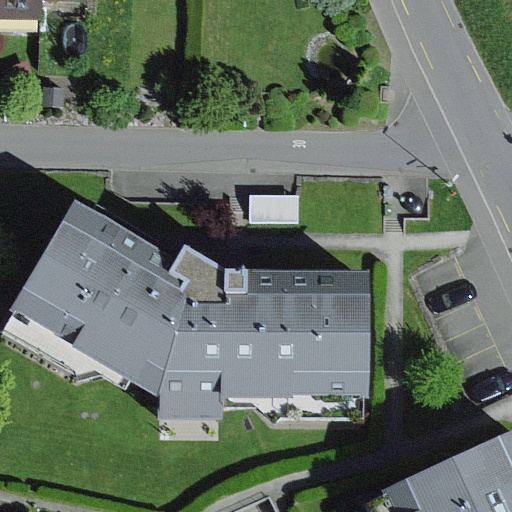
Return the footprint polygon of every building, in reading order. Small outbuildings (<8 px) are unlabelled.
[(31,0),(0,0),(0,32),(32,32),(32,9),(31,0)] [(31,0),(32,9),(81,8),(81,0),(31,0)] [(61,92),(40,91),(39,111),(60,111),(61,92)] [(296,200),(247,200),(248,226),(296,225),(296,200)] [(353,409),(356,278),(194,276),(67,216),(0,318),(0,319),(150,409),(353,409)] [(511,511),(511,447),(508,438),(367,499),(372,511),(511,511)]
